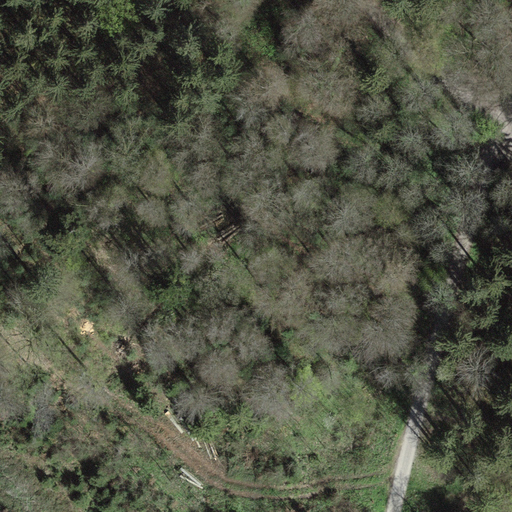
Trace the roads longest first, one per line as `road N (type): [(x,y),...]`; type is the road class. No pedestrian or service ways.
road 1 (track): [(398,511),(506,82)]
road 2 (track): [(374,0),(446,82),(511,140)]
